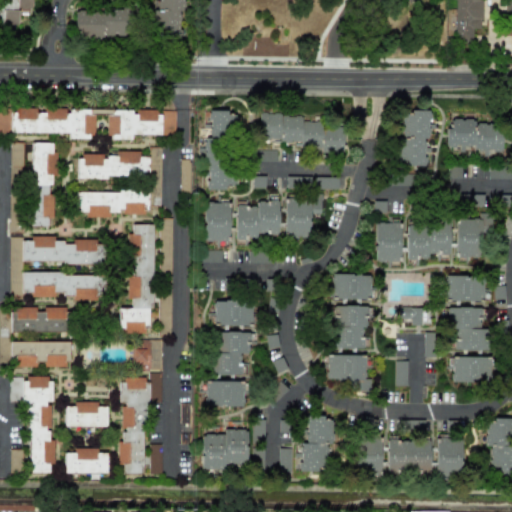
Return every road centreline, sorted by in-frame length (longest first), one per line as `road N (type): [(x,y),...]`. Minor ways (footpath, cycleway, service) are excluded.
road 1 (residential): [(369,114),(346,236),(290,291),(288,340),(298,368),(341,402),(395,412),(480,409),(511,380)]
road 2 (tertiary): [(0,72),(511,79)]
road 3 (residential): [(176,75),(169,480)]
